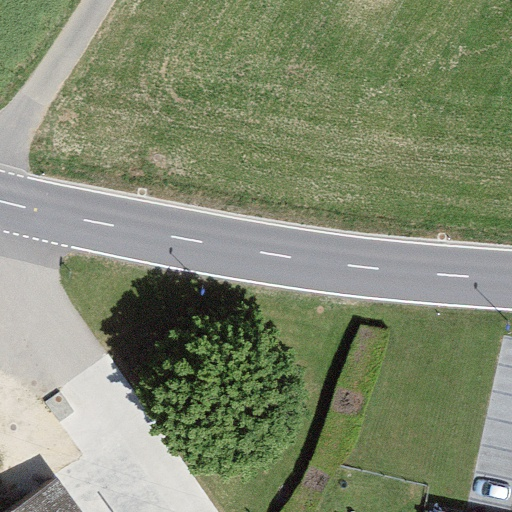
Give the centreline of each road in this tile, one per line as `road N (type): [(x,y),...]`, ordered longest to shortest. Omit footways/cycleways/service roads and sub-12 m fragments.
road 1 (tertiary): [(511,262),(391,256),(0,204)]
road 2 (track): [(185,511),(0,238)]
road 3 (track): [(0,138),(96,0)]
